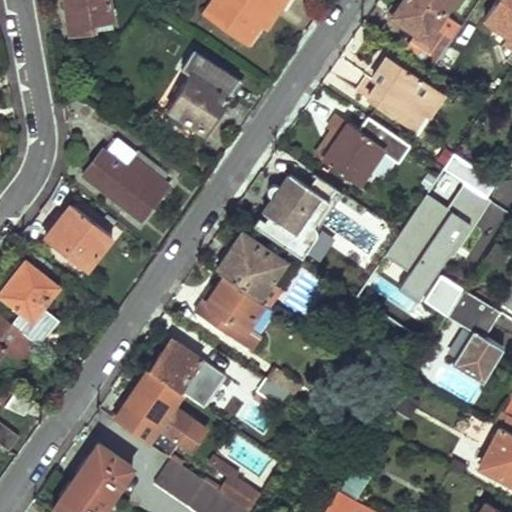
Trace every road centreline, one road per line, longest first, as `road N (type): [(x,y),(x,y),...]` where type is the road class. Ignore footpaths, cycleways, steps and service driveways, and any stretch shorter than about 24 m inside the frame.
road 1 (residential): [(0,511),(351,0)]
road 2 (residential): [(0,218),(44,150),(18,0)]
